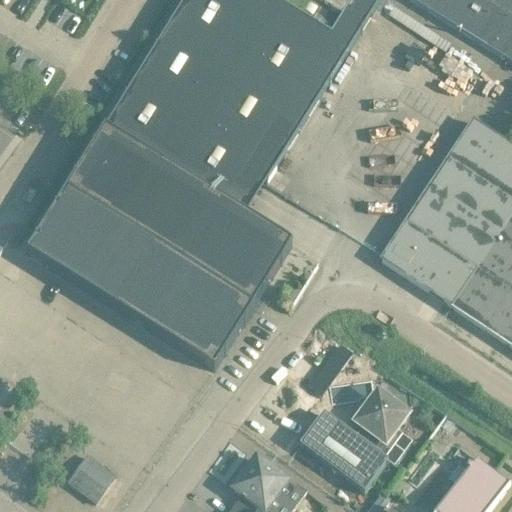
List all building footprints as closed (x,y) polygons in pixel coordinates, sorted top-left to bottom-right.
[(260,0),(186,0),(64,195),(26,256),(214,373),(291,248),(225,207),(245,176),(265,188),(335,75),(333,69),(331,62),(329,56),(327,49),(323,43),(320,40),(318,36),(314,33),(260,0)] [(260,0),(314,33),(318,36),(320,40),(323,43),(327,49),(329,56),(331,62),(333,69),(335,75),(381,0),(260,0)] [(511,0),(406,0),(511,65),(511,0)] [(334,94),(345,101),(357,84),(346,77),(334,94)] [(511,151),(472,125),(384,259),(382,262),(452,309),(511,217),(511,151)] [(511,217),(452,309),(511,349),(511,217)] [(377,397),(357,425),(362,428),(354,439),(323,416),(299,448),(364,496),(387,463),(384,461),(402,436),(395,431),(405,417),(377,397)] [(68,485),(96,506),(115,480),(87,460),(68,485)] [(265,511),(287,484),(256,461),(234,492),(242,498),(231,511),(265,511)] [(490,511),(510,486),(508,485),(507,487),(476,464),(477,462),(476,461),(471,468),(468,467),(466,470),(468,472),(438,511),(490,511)]
